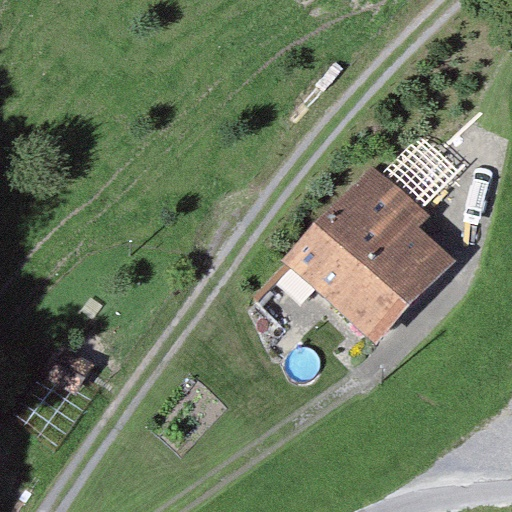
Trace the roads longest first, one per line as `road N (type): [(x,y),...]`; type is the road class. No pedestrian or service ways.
road 1 (track): [(64,511),(320,150),(450,0)]
road 2 (track): [(365,375),(169,511)]
